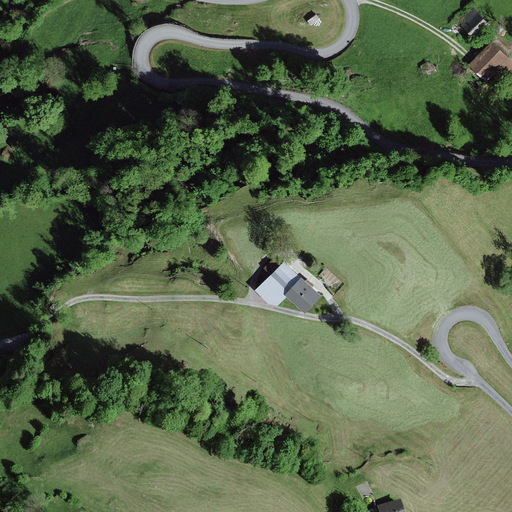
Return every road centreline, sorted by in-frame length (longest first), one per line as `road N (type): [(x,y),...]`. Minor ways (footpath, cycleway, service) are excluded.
road 1 (unclassified): [(348,0),(351,24),(342,41),(322,51),(154,33),(139,47),(143,77),(162,93),(237,117),(511,159)]
road 2 (track): [(474,379),(451,380),(394,338),(352,320),(244,301),(83,298),(0,343)]
road 3 (unclassified): [(511,362),(479,317),(457,315),(440,334),(446,356),(511,412)]
